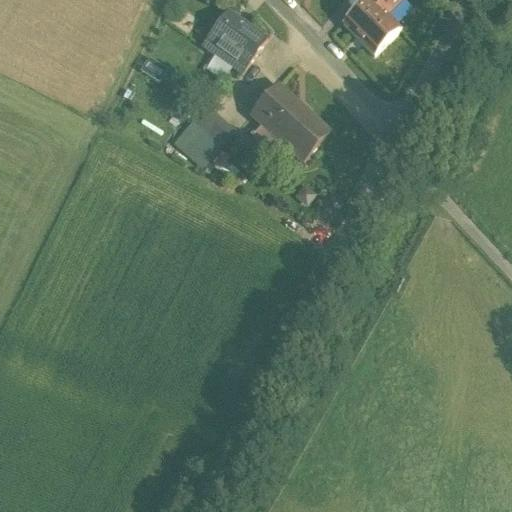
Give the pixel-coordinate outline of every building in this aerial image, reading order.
[(371,0),(369,2),(343,27),(375,60),(401,34),(386,19),(405,0),(371,0)] [(267,43),(228,15),(203,50),(211,56),(243,78),(267,43)] [(243,78),(211,56),(202,69),(233,91),(243,78)] [(296,106),(278,89),(252,119),(263,129),(279,144),(304,167),(330,137),(310,119),(310,118),(309,117),(297,107),(297,106),(296,105),(296,106)] [(207,169),(236,137),(208,112),(179,145),(207,169)] [(279,144),(263,129),(253,139),(253,140),(251,142),(253,144),(255,142),(269,154),(279,144)]
